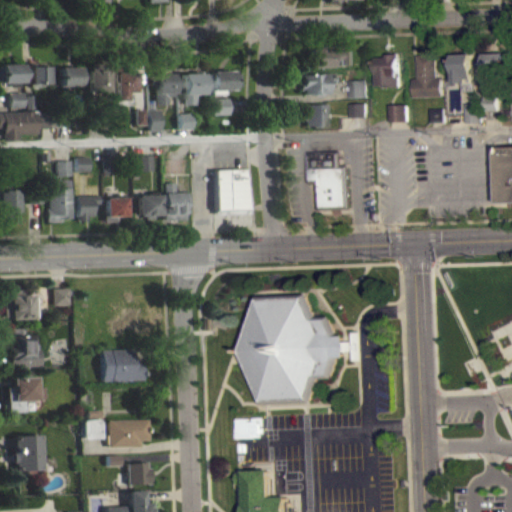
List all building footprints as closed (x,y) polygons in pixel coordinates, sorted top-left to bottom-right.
[(165,0),(143,0),(144,8),(165,8),(165,0)] [(308,66),(333,66),(333,59),(339,58),(339,64),(348,63),(348,50),(339,50),(339,51),(333,51),(333,47),(324,48),(324,45),(316,45),(316,48),(307,48),(308,66)] [(377,84),(386,84),(386,87),(400,86),(399,52),(387,52),(387,56),(376,56),(377,84)] [(485,53),(486,69),(507,68),(507,52),(485,53)] [(414,78),(415,96),(443,95),(442,77),(437,77),(436,53),(418,54),(419,78),(414,78)] [(456,82),(469,81),(469,77),(474,77),(473,53),(455,53),(456,82)] [(0,62),(0,82),(21,82),(21,62),(0,62)] [(50,82),(28,82),(28,70),(27,70),(27,62),(34,62),(34,65),(50,64),(50,82)] [(88,62),(88,91),(108,91),(107,62),(88,62)] [(114,99),(125,99),(125,91),(132,91),(132,89),(134,89),(134,87),(138,87),(138,71),(122,72),(122,65),(112,65),(114,99)] [(58,66),(58,84),(79,85),(79,66),(58,66)] [(208,70),(209,89),(232,88),(232,85),(238,85),(238,72),(232,73),(232,69),(208,70)] [(300,73),(300,80),(298,80),(298,89),(301,89),(301,93),(309,93),(309,95),(320,94),(320,93),(327,93),(327,83),(332,83),(332,71),(322,71),(322,73),(300,73)] [(153,103),(165,103),(165,95),(172,95),(172,72),(146,72),(147,84),(152,84),(153,103)] [(180,72),(180,103),(194,103),(194,93),(202,93),(202,72),(180,72)] [(350,79),(351,91),(351,97),(368,97),(367,79),(350,79)] [(6,91),(7,99),(7,106),(22,106),(21,91),(6,91)] [(23,94),(23,107),(32,107),(32,94),(26,94),(23,94)] [(499,96),(499,110),(493,110),(485,110),(485,96),(499,96)] [(226,97),(227,113),(209,114),(208,97),(226,97)] [(6,113),(21,113),(21,99),(6,98),(6,113)] [(352,117),(360,117),(368,116),(368,102),(352,103),(352,117)] [(467,103),(467,122),(475,121),(484,121),(483,102),(467,103)] [(303,125),(310,124),(311,126),(325,126),(324,103),(303,103),(303,109),(300,109),(301,119),(303,119),(303,125)] [(392,104),(408,104),(409,120),(400,120),(392,121),(392,104)] [(112,108),(112,124),(105,124),(101,124),(102,108),(112,108)] [(133,108),(133,123),(143,123),(143,108),(140,108),(133,108)] [(145,109),(146,130),(158,130),(158,108),(145,109)] [(433,108),(433,122),(440,122),(447,122),(446,108),(433,108)] [(0,110),(18,110),(18,109),(32,109),(33,132),(14,133),(15,139),(0,139),(0,110)] [(35,110),(37,127),(46,126),(44,110),(35,110)] [(175,113),(176,128),(182,128),(189,128),(189,112),(175,113)] [(69,125),(68,115),(53,115),(53,125),(61,125),(69,125)] [(446,115),(432,115),(433,129),(446,128),(446,115)] [(38,134),(52,134),(51,119),(37,120),(38,134)] [(511,145),(497,146),(499,202),(511,201),(511,145)] [(312,181),(311,152),(342,150),(342,166),(349,166),(350,207),(321,208),(320,181),(312,181)] [(137,153),(137,169),(150,169),(150,153),(137,153)] [(72,156),(73,170),(88,169),(87,156),(72,156)] [(100,157),(101,172),(110,172),(110,157),(100,157)] [(54,158),(54,174),(69,174),(69,158),(61,158),(54,158)] [(73,163),(73,177),(87,177),(87,163),(73,163)] [(68,166),(54,167),(54,182),(69,181),(68,166)] [(213,168),(213,212),(224,212),(233,212),(248,212),(243,167),(213,168)] [(68,177),(70,216),(59,216),(59,220),(44,220),(43,207),(46,207),(45,178),(68,177)] [(161,181),(161,190),(160,190),(161,217),(183,216),(182,187),(173,187),(172,180),(161,181)] [(0,188),(0,221),(13,221),(13,213),(15,213),(14,188),(0,188)] [(25,201),(40,202),(39,189),(24,189),(25,201)] [(135,194),(135,214),(141,214),(141,217),(152,217),(152,214),(158,214),(158,193),(135,194)] [(74,195),(74,215),(77,215),(77,220),(86,220),(86,215),(92,214),(92,203),(98,203),(98,195),(74,195)] [(104,196),(104,215),(125,214),(125,196),(104,196)] [(49,287),(49,304),(67,304),(67,287),(49,287)] [(0,297),(5,297),(5,294),(7,294),(6,289),(21,288),(21,294),(29,294),(29,296),(33,296),(33,317),(6,318),(6,316),(0,316),(0,297)] [(262,299),(245,351),(266,400),(312,399),(320,375),(334,375),(339,358),(350,357),(350,354),(352,346),(350,338),(349,335),(338,336),(331,319),(318,319),(308,296),(262,299)] [(6,342),(6,362),(20,362),(20,366),(39,365),(38,348),(30,348),(29,333),(20,334),(20,327),(8,327),(8,342),(6,342)] [(98,379),(140,378),(140,361),(131,361),(131,355),(131,348),(97,349),(98,379)] [(8,376),(8,385),(3,386),(5,411),(23,410),(23,400),(35,399),(35,397),(42,396),(41,386),(34,386),(34,375),(8,376)] [(80,418),(81,437),(90,437),(99,437),(99,418),(80,418)] [(103,419),(103,434),(101,434),(101,443),(103,443),(103,446),(137,445),(136,439),(145,439),(145,418),(103,419)] [(11,435),(11,451),(9,451),(9,461),(12,461),(12,470),(22,469),(22,472),(33,471),(33,469),(39,468),(38,434),(11,435)] [(102,454),(102,465),(118,464),(117,458),(117,453),(102,454)] [(122,462),(122,483),(147,483),(147,466),(144,466),(144,460),(132,461),(132,462),(122,462)] [(247,511),(247,503),(248,503),(247,490),(247,484),(242,484),(242,482),(240,482),(239,471),(241,471),(241,469),(246,469),(246,468),(252,468),(272,467),(273,495),(276,495),(289,495),(290,511),(293,511),(247,511)] [(101,505),(101,511),(148,511),(148,501),(141,501),(141,495),(141,489),(124,490),(125,504),(101,505)]
